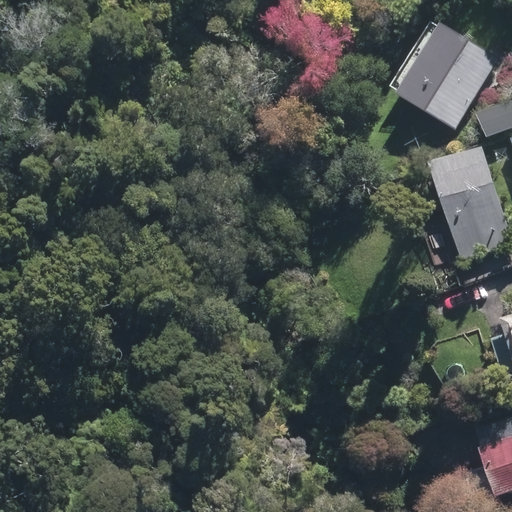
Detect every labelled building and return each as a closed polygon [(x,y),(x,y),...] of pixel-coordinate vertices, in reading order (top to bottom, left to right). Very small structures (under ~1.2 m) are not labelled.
[(434,27),(395,93),(457,129),(496,63),(434,27)] [(511,107),(481,121),(489,139),(511,129),(511,107)] [(482,155),(435,170),(465,260),(511,244),(482,155)] [(428,357),(454,395),(494,381),(480,339),(428,357)] [(511,436),(493,442),(509,488),(511,486),(511,436)]
